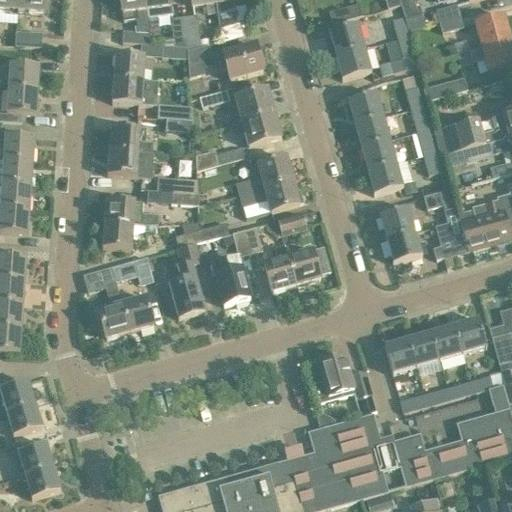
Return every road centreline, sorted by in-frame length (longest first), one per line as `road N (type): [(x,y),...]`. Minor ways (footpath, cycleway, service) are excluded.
road 1 (residential): [(75,396),(63,324),(82,0)]
road 2 (residential): [(367,314),(278,0)]
road 3 (residential): [(367,314),(75,396)]
road 4 (residential): [(511,273),(367,314)]
